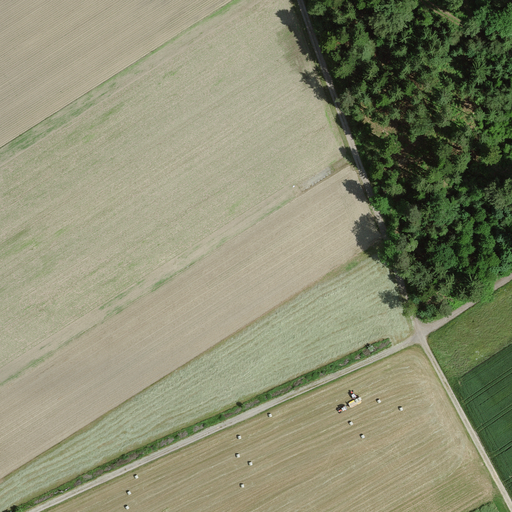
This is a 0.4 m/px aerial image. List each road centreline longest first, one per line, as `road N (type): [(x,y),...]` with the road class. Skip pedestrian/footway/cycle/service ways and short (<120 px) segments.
road 1 (track): [(301,0),(421,334),(511,504)]
road 2 (track): [(33,511),(421,334),(511,264)]
